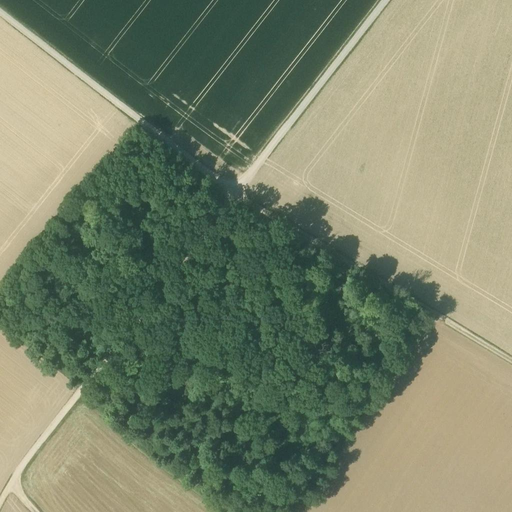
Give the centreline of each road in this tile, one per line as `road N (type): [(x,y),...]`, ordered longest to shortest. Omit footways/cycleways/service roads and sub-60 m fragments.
road 1 (track): [(10,481),(233,195)]
road 2 (track): [(511,361),(233,195)]
road 3 (track): [(0,12),(233,195)]
road 4 (track): [(233,195),(386,0)]
